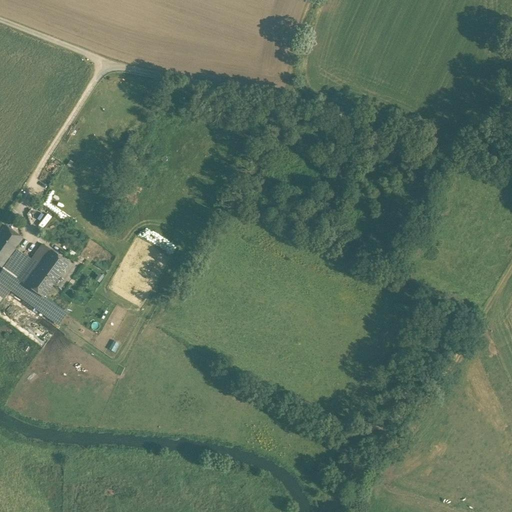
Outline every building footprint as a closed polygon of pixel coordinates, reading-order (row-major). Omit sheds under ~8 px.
[(21,238),(5,227),(0,233),(0,246),(2,243),(12,250),(21,238)] [(166,242),(168,240),(145,227),(140,236),(170,253),(174,246),(166,242)] [(0,246),(0,267),(1,268),(12,250),(2,243),(0,246)] [(41,245),(32,258),(40,264),(50,251),(41,245)] [(28,281),(25,286),(42,298),(67,263),(50,251),(40,264),(28,281)] [(32,258),(20,275),(28,281),(40,264),(32,258)] [(11,289),(18,295),(25,286),(16,280),(7,273),(0,282),(0,295),(5,298),(11,289)] [(28,281),(20,275),(16,280),(25,286),(28,281)] [(42,298),(25,286),(18,295),(36,307),(42,298)] [(379,432),(375,438),(371,435),(366,442),(376,449),(378,445),(381,448),(383,445),(380,443),(385,436),(379,432)]
